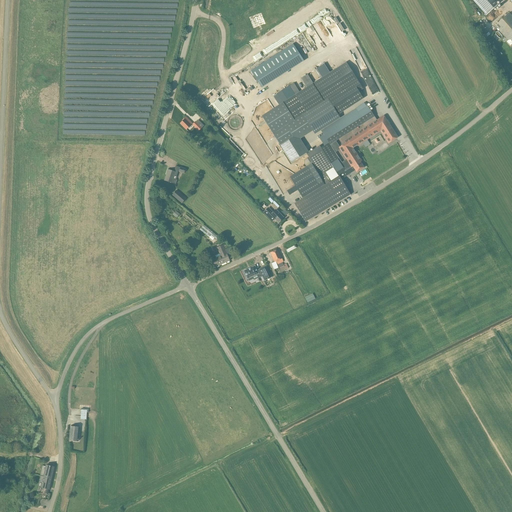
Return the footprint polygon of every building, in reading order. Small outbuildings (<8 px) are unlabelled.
[(498,4),(493,0),(472,0),(486,15),(498,4)] [(498,31),(499,30),(508,40),(507,42),(510,46),(511,44),(511,16),(509,13),(495,25),(498,28),(497,29),(498,31)] [(292,43),(250,71),(261,87),(303,60),(292,43)] [(289,86),(273,96),(279,105),(283,103),(286,108),(294,121),(303,115),(345,89),(350,97),(359,91),(361,90),(363,89),(346,62),(295,95),(289,86)] [(363,98),(359,91),(350,97),(345,89),(303,115),(313,131),(314,133),(340,117),(338,114),(363,98)] [(371,111),(365,103),(355,109),(357,114),(364,109),(367,114),(371,111)] [(321,131),(329,143),(334,139),(335,141),(374,116),(371,111),(367,114),(364,109),(357,114),(355,109),(321,131)] [(313,163),(290,177),(303,198),(294,204),(306,222),(350,194),(338,176),(353,166),(357,172),(364,168),(360,162),(361,161),(352,147),(356,145),(357,146),(380,131),(388,144),(398,138),(384,116),(344,142),(345,144),(339,147),(335,141),(334,139),(329,143),(324,146),(320,148),(319,148),(316,150),(315,149),(307,154),(309,158),(313,163)] [(188,123),(184,119),(180,123),(186,129),(192,124),(189,121),(188,123)] [(204,126),(198,120),(196,122),(196,121),(192,125),(198,131),(204,126)] [(284,138),(278,142),(291,163),(304,154),(306,153),(305,151),(294,134),(293,134),(292,135),(291,133),(284,138)] [(178,173),(168,170),(167,174),(168,175),(168,176),(167,176),(166,181),(175,184),(177,180),(175,179),(178,173)] [(186,199),(176,190),(172,195),(182,203),(186,199)] [(272,196),(269,199),(272,203),(273,202),(278,208),(281,205),(272,196)] [(273,212),(269,207),(263,212),(272,222),(274,220),(278,223),(284,218),(276,209),(273,212)] [(200,229),(213,240),(217,236),(204,225),(200,229)] [(230,246),(226,244),(217,248),(221,256),(209,261),(212,268),(215,266),(215,267),(230,260),(229,259),(235,256),(231,247),(230,247),(230,246)] [(276,265),(282,262),(283,262),(278,250),(270,253),(274,262),(275,262),(276,265)] [(274,262),(271,263),(274,270),(279,268),(281,272),(288,268),(286,264),(284,265),(282,262),(276,265),(275,262),(274,262)] [(259,278),(262,276),(259,270),(257,271),(255,266),(254,266),(250,268),(248,269),(244,271),(244,272),(243,273),(245,276),(246,275),(247,279),(248,279),(249,281),(253,279),(252,277),(257,274),(259,278)] [(265,266),(259,269),(259,270),(262,276),(264,281),(271,278),(265,266)] [(315,299),(313,294),(305,297),(307,303),(315,299)] [(79,427),(70,426),(69,441),(78,441),(79,427)] [(46,465),(44,477),(51,478),(54,467),(49,466),(46,465)] [(48,494),(51,478),(44,477),(41,487),(46,489),(45,493),(48,494)]
